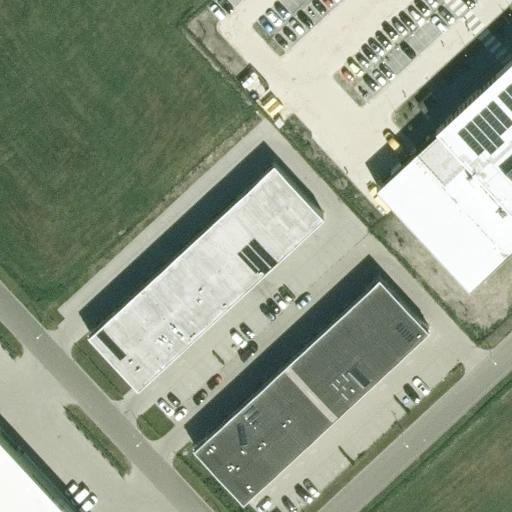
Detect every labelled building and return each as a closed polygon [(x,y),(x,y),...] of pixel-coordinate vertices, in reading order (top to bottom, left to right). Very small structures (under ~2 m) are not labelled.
[(453,298),(511,243),(511,72),(504,64),(360,197),(453,298)] [(273,159),(261,171),(286,198),(298,186),(273,159)] [(261,171),(248,182),(273,209),(286,198),(261,171)] [(248,182),(230,199),(255,226),(273,209),(248,182)] [(298,186),(286,198),(310,224),(323,213),(298,186)] [(286,198),(273,209),(298,236),(310,224),(286,198)] [(230,199),(212,216),(237,242),(255,226),(230,199)] [(273,209),(255,226),(280,253),(298,236),(273,209)] [(212,216),(194,232),(219,259),(237,242),(212,216)] [(255,226),(237,242),(262,269),(280,253),(255,226)] [(194,232),(176,249),(201,276),(219,259),(194,232)] [(237,242),(219,259),(244,286),(262,269),(237,242)] [(176,249),(159,265),(183,292),(201,276),(176,249)] [(219,259),(201,276),(226,302),(244,286),(219,259)] [(159,265),(140,282),(165,309),(183,292),(159,265)] [(378,273),(352,297),(377,324),(403,300),(378,273)] [(201,276),(183,292),(208,319),(226,302),(201,276)] [(140,282),(114,307),(139,333),(165,309),(140,282)] [(183,292),(165,309),(190,335),(208,319),(183,292)] [(352,297),(339,310),(364,336),(377,324),(352,297)] [(403,300),(377,324),(402,351),(428,327),(403,300)] [(114,307),(88,331),(113,358),(139,333),(114,307)] [(165,309),(139,333),(164,360),(190,335),(165,309)] [(339,310),(326,322),(350,349),(364,336),(339,310)] [(326,322),(313,334),(337,361),(350,349),(326,322)] [(364,336),(350,349),(375,375),(402,351),(377,324),(364,336)] [(139,333),(113,358),(137,384),(164,360),(139,333)] [(313,334),(299,346),(324,373),(337,361),(313,334)] [(299,346),(286,359),(310,386),(324,373),(299,346)] [(337,361),(324,373),(349,400),(375,375),(350,349),(337,361)] [(286,359),(272,371),(297,398),(310,386),(286,359)] [(272,371),(254,388),(279,415),(297,398),(272,371)] [(324,373),(310,386),(335,412),(349,400),(324,373)] [(310,386),(297,398),(322,425),(335,412),(310,386)] [(254,388),(237,404),(262,431),(270,423),(279,415),(254,388)] [(279,415),(270,423),(295,449),(322,425),(297,398),(279,415)] [(237,404),(219,420),(244,447),(262,431),(237,404)] [(219,420),(193,445),(218,472),(244,447),(219,420)] [(262,431),(244,447),(269,474),(295,449),(270,423),(262,431)] [(78,511),(0,427),(0,511),(78,511)] [(244,447),(218,472),(242,498),(269,474),(244,447)]
